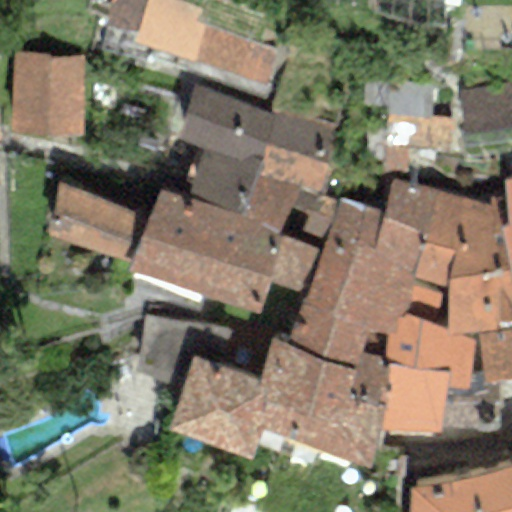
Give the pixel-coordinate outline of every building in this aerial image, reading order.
[(200,19),(145,0),(113,0),(104,27),(187,56),(197,29),(200,19)] [(271,52),(197,29),(187,56),(262,80),(271,52)] [(82,56),(12,54),(9,135),(79,138),(82,56)] [(275,115),(192,87),(174,139),(205,150),(187,199),(240,218),(275,115)] [(333,135),(275,115),(240,218),(322,247),(336,201),(313,194),(333,135)] [(338,196),(336,201),(322,247),(305,295),(286,346),(352,373),(359,354),(379,359),(384,335),(391,335),(396,313),(402,316),(435,191),(392,178),(383,213),(338,196)] [(511,181),(504,183),(504,199),(507,225),(500,227),(511,272),(511,181)] [(148,220),(56,184),(44,233),(132,263),(148,220)] [(187,199),(159,189),(148,220),(132,263),(129,273),(257,318),(270,283),(305,295),(322,247),(240,218),(187,199)] [(504,199),(489,199),(489,207),(435,191),(402,316),(448,335),(471,333),(479,333),(483,373),(485,387),(511,383),(511,272),(500,227),(507,225),(504,199)] [(448,335),(402,316),(396,313),(391,335),(384,335),(379,359),(391,364),(378,428),(441,435),(446,389),(468,389),(469,375),(471,333),(448,335)] [(142,363),(174,374),(190,328),(157,317),(142,363)] [(286,346),(269,340),(257,376),(193,355),(166,428),(250,459),(260,430),(370,471),(378,428),(391,364),(379,359),(359,354),(352,373),(286,346)] [(511,438),(511,383),(485,387),(483,373),(469,375),(468,389),(446,389),(441,435),(491,442),(511,438)] [(511,511),(511,458),(417,479),(416,489),(408,489),(406,511),(511,511)]
